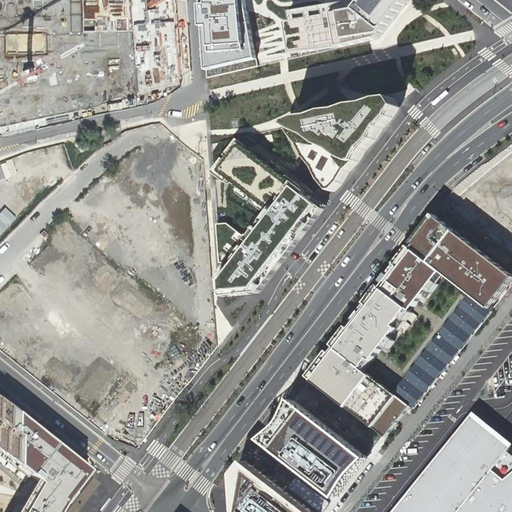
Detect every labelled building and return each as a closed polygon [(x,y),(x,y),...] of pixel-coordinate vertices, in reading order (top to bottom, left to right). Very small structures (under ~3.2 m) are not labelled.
[(176,0),(131,0),(137,94),(183,84),(176,0)] [(201,0),(207,66),(257,55),(246,0),(201,0)] [(410,0),(367,0),(355,12),(284,20),(287,48),(338,42),(373,37),(373,42),(381,43),(381,37),(386,31),(410,0)] [(398,96),(294,120),(362,163),(401,112),(398,96)] [(362,163),(294,120),(335,187),(343,188),(362,163)] [(242,137),(216,171),(270,213),(221,277),(222,297),(260,295),(288,258),(330,204),(242,137)] [(114,160),(0,288),(0,339),(130,446),(151,418),(30,316),(132,198),(161,229),(184,224),(181,201),(139,158),(114,160)] [(511,286),(511,275),(437,217),(311,379),(390,438),(415,408),(366,371),(445,273),(474,297),(403,386),(402,393),(418,406),(511,286)] [(192,285),(147,288),(151,328),(130,362),(166,393),(200,343),(192,285)] [(369,459),(294,401),(287,419),(277,430),(263,442),(339,499),(352,477),(369,459)] [(59,450),(0,402),(0,450),(41,483),(22,511),(58,511),(63,504),(87,473),(59,450)] [(511,448),(511,441),(476,413),(396,511),(511,511),(511,474),(506,480),(494,470),(511,448)] [(311,511),(247,462),(237,476),(238,493),(239,511),(311,511)]
